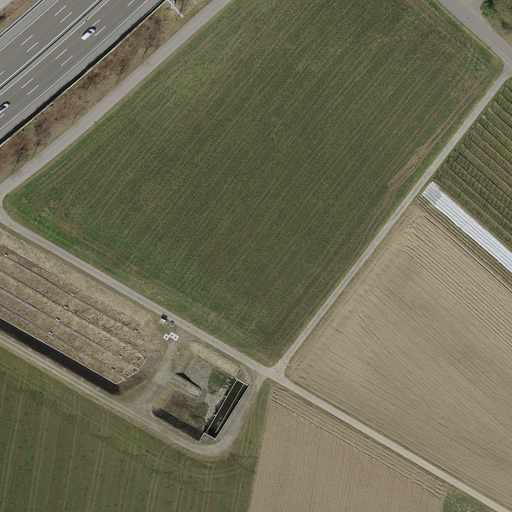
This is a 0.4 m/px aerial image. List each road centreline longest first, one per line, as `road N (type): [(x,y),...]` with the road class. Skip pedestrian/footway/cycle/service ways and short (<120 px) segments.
road 1 (track): [(0,215),(503,511)]
road 2 (track): [(272,376),(511,66)]
road 3 (track): [(0,335),(204,454),(225,448),(264,371)]
road 4 (residential): [(0,191),(223,0)]
road 5 (motorway): [(0,112),(128,0)]
